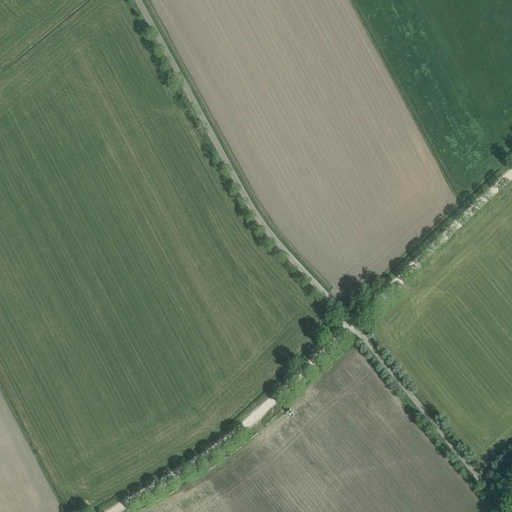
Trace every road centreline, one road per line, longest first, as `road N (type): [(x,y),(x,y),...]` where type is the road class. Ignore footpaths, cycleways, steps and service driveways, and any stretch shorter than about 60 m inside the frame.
road 1 (unclassified): [(504,511),(252,210),(137,0)]
road 2 (track): [(511,173),(223,443),(111,511)]
